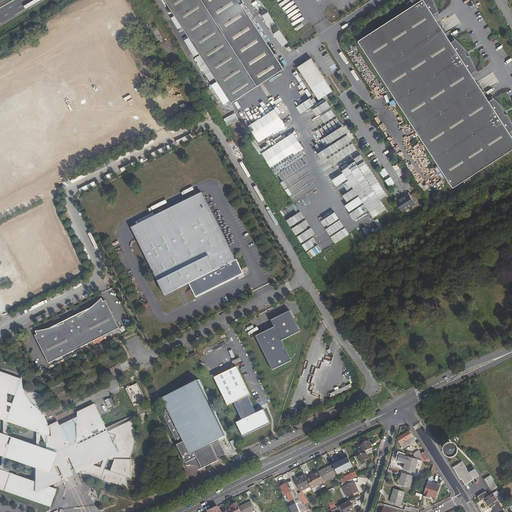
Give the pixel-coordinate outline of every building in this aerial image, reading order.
[(258,88),(200,0),(164,0),(232,104),(258,88)] [(285,70),(238,0),(200,0),(258,88),(285,70)] [(358,42),(453,188),(511,149),(511,136),(511,134),(511,132),(511,123),(511,121),(510,120),(510,118),(509,117),(509,116),(508,114),(507,114),(506,114),(504,111),(505,110),(504,109),(503,108),(502,107),(502,106),(500,104),(499,103),(498,102),(497,101),(496,100),(495,99),(494,98),(493,97),(492,96),(488,99),(473,76),(477,73),(476,71),(476,70),(476,69),(475,67),(474,66),(474,65),(473,63),(473,62),(472,61),(471,59),(471,58),(470,56),(469,55),(468,56),(466,53),(467,52),(466,51),(465,50),(465,48),(464,48),(463,46),(462,45),(461,44),(460,43),(459,42),(457,41),(456,40),(455,39),(454,38),(450,40),(435,17),(439,14),(439,13),(438,11),(437,9),(437,8),(436,7),(436,5),(435,4),(434,2),(434,1),(433,0),(432,0),(412,0),(407,4),(410,8),(358,42)] [(283,30),(277,33),(283,46),(289,43),(283,30)] [(312,60),(299,69),(312,89),(326,81),(312,60)] [(0,188),(111,144),(99,115),(99,114),(78,62),(0,94),(0,188)] [(326,81),(312,89),(320,101),(333,92),(326,81)] [(166,99),(173,113),(182,109),(176,95),(166,99)] [(389,112),(396,110),(394,104),(387,107),(389,112)] [(283,106),(250,123),(260,141),(288,126),(281,113),(285,111),(283,106)] [(304,149),(293,133),(261,152),(271,168),(304,149)] [(303,167),(283,184),(286,188),(296,180),(296,181),(307,172),(303,167)] [(139,241),(209,206),(202,192),(132,227),(139,241)] [(404,212),(418,203),(411,193),(397,202),(404,212)] [(236,259),(209,206),(139,241),(165,295),(190,283),(196,297),(244,273),(243,270),(244,268),(241,267),(237,259),(236,259)] [(35,336),(49,364),(120,328),(106,301),(104,302),(102,299),(100,301),(98,303),(95,306),(91,308),(86,312),(82,314),(79,317),(78,315),(63,322),(64,324),(59,325),(55,327),(50,328),(44,330),(36,332),(37,335),(35,336)] [(255,336),(272,370),(293,361),(282,339),(298,332),(289,313),(272,321),(275,326),(255,336)] [(236,422),(243,436),(272,422),(265,408),(255,413),(247,396),(250,395),(236,366),(214,377),(227,405),(233,403),(242,420),(236,422)] [(131,420),(107,431),(94,404),(78,412),(78,417),(77,445),(70,448),(59,426),(57,421),(49,426),(48,424),(47,422),(46,421),(45,419),(44,417),(42,415),(41,413),(39,410),(37,409),(36,407),(40,394),(19,387),(21,379),(0,371),(0,455),(2,456),(2,466),(1,466),(0,468),(0,489),(51,507),(57,490),(51,488),(52,485),(61,481),(59,477),(75,469),(77,473),(80,471),(82,474),(129,490),(128,488),(127,477),(131,479),(131,460),(130,459),(131,457),(132,455),(133,452),(134,449),(135,446),(135,443),(135,440),(135,437),(135,433),(135,430),(134,427),(133,424),(132,422),(131,420)] [(177,445),(176,445),(177,446),(186,466),(188,466),(189,465),(190,465),(191,465),(192,465),(193,465),(194,466),(195,466),(195,467),(196,467),(197,469),(198,470),(199,470),(214,463),(219,460),(218,458),(226,454),(220,441),(227,437),(226,435),(228,435),(222,423),(199,379),(163,397),(168,408),(163,410),(165,415),(164,416),(177,445)] [(135,406),(147,400),(138,383),(135,385),(133,381),(124,385),(135,406)] [(348,390),(346,387),(330,394),(332,397),(348,390)] [(78,417),(59,426),(70,448),(77,445),(78,417)] [(397,440),(400,444),(403,441),(404,442),(406,444),(413,440),(411,436),(412,436),(408,431),(400,437),(397,440)] [(371,449),(373,448),(369,440),(360,445),(364,453),(366,451),(371,449)] [(403,441),(400,444),(403,448),(414,441),(413,440),(406,444),(404,442),(403,441)] [(447,449),(447,450),(447,452),(447,453),(448,454),(449,455),(450,456),(452,456),(453,456),(454,455),(455,454),(456,453),(456,451),(456,450),(455,449),(455,448),(453,447),(452,447),(450,447),(449,447),(448,448),(447,449)] [(364,453),(354,457),(359,466),(370,460),(368,456),(373,454),(371,449),(366,451),(364,453)] [(424,452),(421,454),(419,450),(408,457),(414,459),(418,456),(424,452)] [(430,461),(424,452),(418,456),(414,459),(418,460),(427,463),(430,461)] [(347,457),(332,464),(337,474),(337,475),(352,467),(348,460),(347,457)] [(408,457),(407,457),(403,470),(414,473),(418,460),(414,459),(408,457)] [(454,468),(461,479),(462,479),(465,485),(479,476),(476,471),(470,474),(463,463),(454,468)] [(332,464),(318,471),(318,472),(323,481),(337,474),(332,464)] [(309,486),(310,488),(323,482),(323,481),(318,472),(309,476),(310,477),(306,479),(309,486)] [(340,480),(342,484),(357,477),(354,472),(340,480)] [(413,477),(402,474),(399,485),(409,488),(413,477)] [(484,479),(491,491),(497,487),(493,480),(494,480),(491,475),(484,479)] [(300,490),(309,486),(306,479),(304,476),(295,480),(300,490)] [(440,485),(428,481),(424,494),(429,495),(429,493),(437,496),(440,485)] [(279,488),(284,497),(292,493),(298,505),(302,503),(292,482),(279,488)] [(342,488),(346,497),(357,492),(352,483),(342,488)] [(404,493),(394,490),(390,503),(400,506),(404,493)] [(486,492),(477,497),(480,501),(488,496),(486,492)] [(495,511),(499,511),(503,510),(493,494),(485,499),(491,509),(493,507),(495,511)] [(342,505),(345,511),(350,511),(355,510),(350,500),(342,505)] [(250,502),(238,507),(240,511),(252,511),(255,511),(250,502)]
